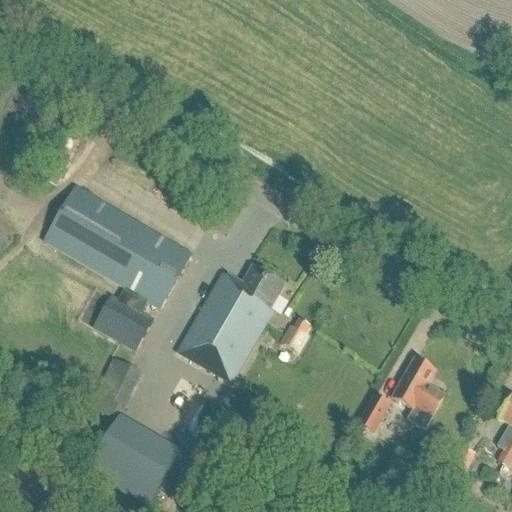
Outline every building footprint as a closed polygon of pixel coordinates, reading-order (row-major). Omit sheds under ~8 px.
[(146,307),(159,314),(190,260),(75,193),(43,247),(123,294),(146,307)] [(252,271),(242,290),(223,279),(178,357),(231,388),(272,317),(270,316),(285,290),(252,271)] [(140,318),(146,307),(123,294),(117,305),(110,301),(93,333),(135,357),(153,325),(140,318)] [(290,331),(280,348),(299,358),(308,341),(305,340),(310,331),(297,324),(293,332),(290,331)] [(141,377),(114,364),(113,363),(96,399),(124,413),(141,377)] [(413,366),(391,405),(412,417),(414,413),(432,423),(444,402),(426,392),(434,378),(413,366)] [(374,401),(357,431),(371,439),(388,410),(374,401)] [(496,451),(503,455),(511,460),(511,402),(498,425),(509,431),(496,451)] [(200,455),(129,422),(105,478),(174,510),(200,455)] [(464,452),(457,468),(455,472),(467,477),(476,458),(464,452)] [(497,465),(500,467),(509,472),(511,468),(511,460),(503,455),(497,465)] [(66,511),(105,511),(106,502),(69,496),(66,511)]
